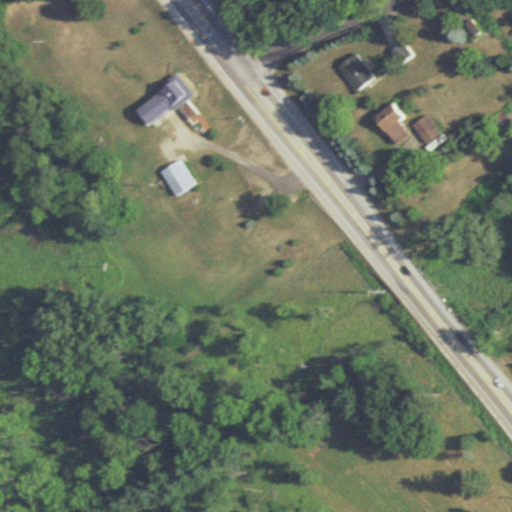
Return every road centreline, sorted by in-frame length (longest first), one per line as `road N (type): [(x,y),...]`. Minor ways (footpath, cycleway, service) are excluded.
road 1 (primary): [(186,0),(511,406)]
road 2 (residential): [(392,0),(238,66)]
